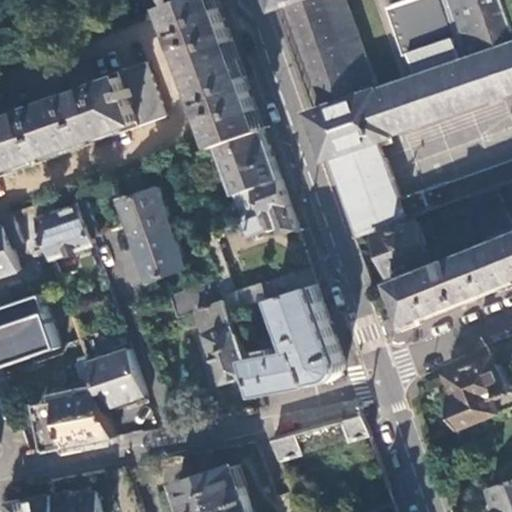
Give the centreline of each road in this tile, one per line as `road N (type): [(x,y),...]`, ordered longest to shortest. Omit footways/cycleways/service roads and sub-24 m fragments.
road 1 (secondary): [(378,385),(241,0)]
road 2 (residential): [(378,385),(364,403),(0,476)]
road 3 (residential): [(378,385),(511,329)]
road 4 (secondary): [(424,511),(378,385)]
